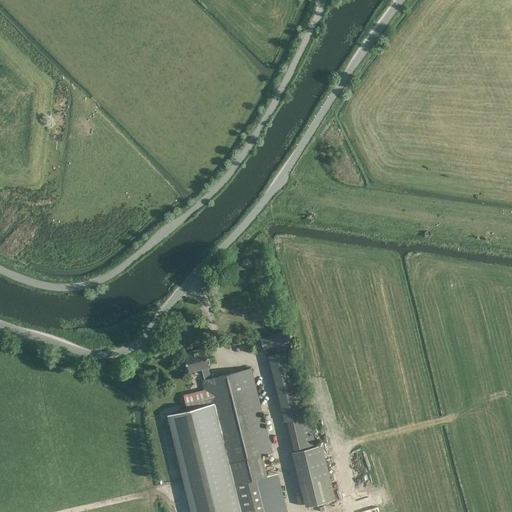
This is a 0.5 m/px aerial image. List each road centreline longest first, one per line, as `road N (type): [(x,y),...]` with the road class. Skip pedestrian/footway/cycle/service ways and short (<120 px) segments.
road 1 (unclassified): [(0,323),(99,355),(138,342),(264,201),(397,0)]
road 2 (unclassified): [(321,0),(272,111),(223,182),(184,217),(95,282),(55,287),(0,269)]
road 3 (track): [(181,511),(173,488),(66,511)]
